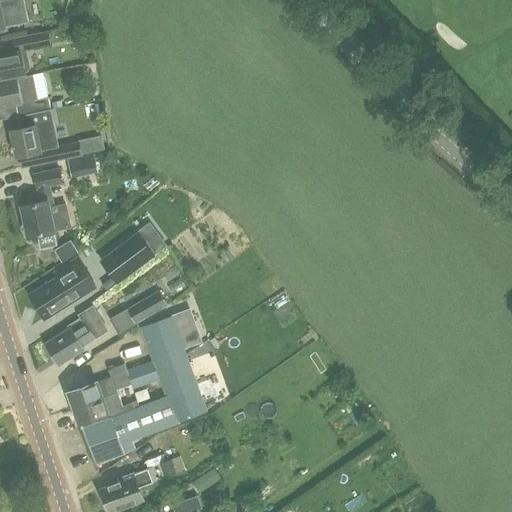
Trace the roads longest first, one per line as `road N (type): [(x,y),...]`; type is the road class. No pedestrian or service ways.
road 1 (unclassified): [(511,200),(309,0)]
road 2 (secondary): [(65,511),(0,316)]
